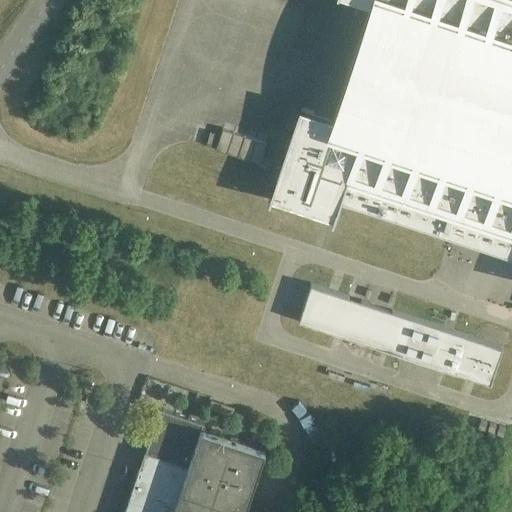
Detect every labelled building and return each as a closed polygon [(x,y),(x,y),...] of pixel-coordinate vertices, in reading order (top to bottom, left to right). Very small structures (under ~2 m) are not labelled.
[(511,0),(361,0),(369,2),(369,0),(374,0),(332,128),(328,126),(331,116),(301,107),(301,105),(299,105),(268,199),(270,200),(272,195),(299,197),(309,200),(332,216),(331,220),(333,221),(340,201),(511,257),(511,0)] [(227,152),(234,131),(223,128),(216,149),(227,152)] [(238,156),(245,135),(234,131),(227,152),(238,156)] [(238,156),(249,159),(256,139),(245,135),(238,156)] [(256,139),(249,159),(260,163),(267,142),(256,139)] [(299,319),(477,378),(491,383),(503,346),(311,283),(299,319)] [(370,386),(354,380),(353,384),(369,390),(370,386)] [(211,401),(208,408),(232,416),(234,409),(235,407),(211,399),(211,401)] [(256,511),(245,508),(261,462),(264,452),(265,447),(260,446),(259,445),(251,443),(239,439),(235,438),(220,432),(202,427),(204,422),(160,408),(154,428),(153,429),(146,451),(156,454),(151,471),(139,467),(124,511),(256,511)]
